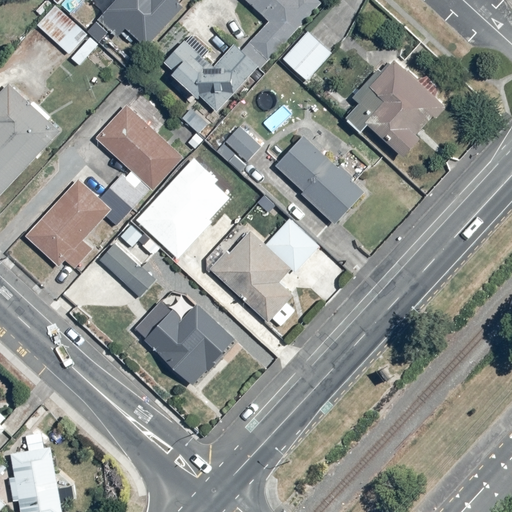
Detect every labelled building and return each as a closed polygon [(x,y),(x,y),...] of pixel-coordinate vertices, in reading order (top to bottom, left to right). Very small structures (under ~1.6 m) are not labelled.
[(180,0),(94,0),(93,1),(104,9),(90,29),(101,38),(109,28),(119,35),(126,26),(148,43),(180,0)] [(240,4),(235,0),(198,0),(174,30),(184,38),(162,64),(216,109),(262,55),(266,58),(315,0),(246,0),(266,16),(240,46),(236,43),(228,52),(222,46),(241,24),(231,16),(240,4)] [(59,1),(39,24),(70,53),(91,30),(89,29),(59,1)] [(312,29),(284,58),(305,78),(333,49),(312,29)] [(389,54),(354,94),(359,99),(345,115),(362,130),(370,121),(403,150),(445,104),(389,54)] [(0,195),(59,129),(7,83),(0,91),(0,195)] [(83,165),(25,231),(63,264),(67,259),(78,269),(95,249),(84,239),(104,215),(118,227),(183,153),(156,130),(161,123),(133,99),(97,139),(127,166),(109,187),(83,165)] [(233,126),(216,151),(243,170),(260,145),(233,126)] [(305,132),(276,163),(336,220),(365,189),(305,132)] [(232,167),(205,195),(236,224),(263,196),(232,167)] [(251,225),(211,266),(266,320),(294,292),(281,279),(293,266),(251,225)] [(155,279),(113,243),(98,260),(140,297),(155,279)] [(164,296),(135,327),(194,383),(233,343),(221,332),(228,325),(199,297),(183,314),(164,296)] [(0,435),(10,425),(0,415),(0,435)] [(66,511),(56,445),(13,452),(17,474),(12,475),(16,499),(22,498),(24,511),(66,511)] [(0,511),(9,500),(0,493),(0,511)]
